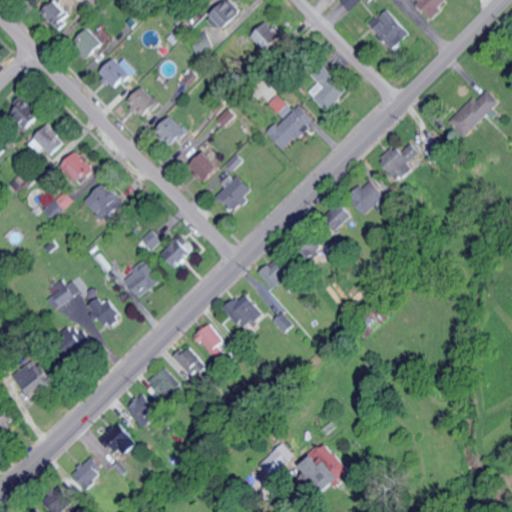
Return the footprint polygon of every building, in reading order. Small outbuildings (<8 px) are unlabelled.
[(78,10),(66,0),(64,0),(61,4),(57,0),(53,0),(43,12),(61,29),(78,10)] [(247,14),(234,0),(231,0),(213,16),(226,32),(247,14)] [(443,8),(450,0),(419,0),(419,1),(438,19),(446,11),(443,8)] [(398,50),(415,32),(389,8),(372,26),(398,50)] [(271,53),(286,37),(269,21),(254,37),(271,53)] [(76,38),(88,58),(105,47),(93,27),(76,38)] [(137,73),(120,54),(101,71),(119,91),(137,73)] [(329,111),(349,92),(330,71),(310,91),(329,111)] [(129,101),(146,118),(162,103),(145,85),(129,101)] [(503,101),(491,90),(481,101),(477,97),(453,122),(470,137),(503,101)] [(11,106),(30,129),(44,117),(26,94),(11,106)] [(271,133),(288,150),(313,126),(311,125),(317,119),(302,104),(271,133)] [(239,117),(232,108),(220,118),(227,126),(239,117)] [(175,147),(190,133),(175,115),(159,128),(175,147)] [(42,152),(46,148),(56,157),(69,142),(49,124),(32,143),(42,152)] [(0,156),(8,149),(0,140),(0,156)] [(412,164),(423,154),(415,144),(406,152),(402,148),(385,162),(403,182),(417,170),(412,164)] [(78,184),(96,172),(82,151),(64,164),(78,184)] [(193,167),(210,183),(225,167),(207,151),(193,167)] [(17,192),(31,182),(25,173),(10,183),(17,192)] [(242,176),(239,180),(232,175),(224,185),(228,189),(222,197),(241,211),(258,189),(242,176)] [(87,201),(109,221),(127,202),(106,181),(87,201)] [(368,189),(365,186),(353,197),(371,216),(392,197),(377,181),(368,189)] [(77,201),(69,191),(59,200),(56,196),(51,200),(62,213),(77,201)] [(358,217),(348,204),(336,212),(346,226),(358,217)] [(156,250),(166,240),(155,229),(145,239),(156,250)] [(199,250),(189,237),(167,254),(177,267),(199,250)] [(127,276),(142,298),(164,284),(150,262),(127,276)] [(296,275),(284,262),(277,269),(272,264),(263,273),(279,290),(296,275)] [(57,295),(51,299),(58,311),(84,293),(75,280),(63,288),(60,284),(53,289),(57,295)] [(103,318),(111,328),(125,318),(101,286),(85,298),(101,319),(103,318)] [(231,310),(233,311),(223,321),(240,339),(268,313),(250,293),(231,310)] [(374,308),(383,325),(397,318),(388,301),(374,308)] [(278,320),(290,333),(299,325),(287,312),(278,320)] [(199,336),(221,360),(235,347),(213,323),(199,336)] [(211,365),(192,344),(178,356),(197,378),(211,365)] [(17,374),(33,397),(57,380),(41,357),(17,374)] [(151,380),(162,401),(185,388),(174,367),(151,380)] [(132,405),(147,426),(166,412),(150,391),(132,405)] [(123,456),(140,445),(126,423),(108,434),(123,456)] [(287,462),(291,466),(300,457),(287,443),(266,462),(276,472),(287,462)] [(334,458),(327,463),(320,453),(308,461),(328,490),(347,478),(334,458)] [(107,472),(96,456),(76,471),(88,487),(107,472)] [(56,511),(67,511),(79,504),(66,488),(49,502),(56,511)]
